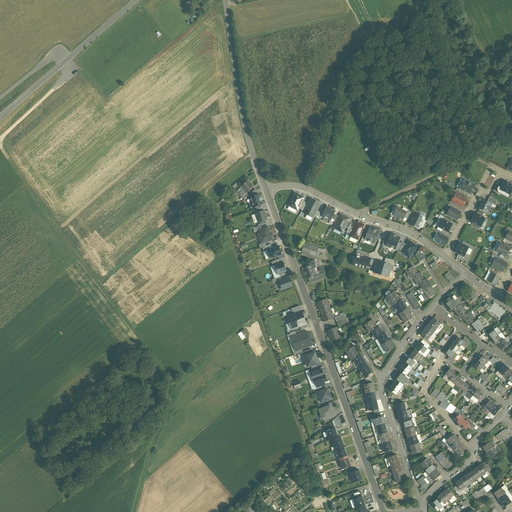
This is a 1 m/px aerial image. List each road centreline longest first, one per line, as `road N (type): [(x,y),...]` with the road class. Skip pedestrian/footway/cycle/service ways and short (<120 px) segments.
road 1 (residential): [(373,483),(266,189)]
road 2 (track): [(134,511),(172,385),(99,286)]
road 3 (track): [(99,286),(253,151)]
road 4 (residential): [(444,257),(407,231),(310,190),(266,189)]
road 5 (residential): [(266,189),(239,93),(225,0)]
road 6 (track): [(0,98),(55,54),(69,69),(0,139)]
road 7 (residential): [(136,0),(0,116)]
road 8 (track): [(356,212),(511,136)]
road 9 (track): [(0,146),(99,286)]
road 10 (residential): [(421,509),(382,377)]
